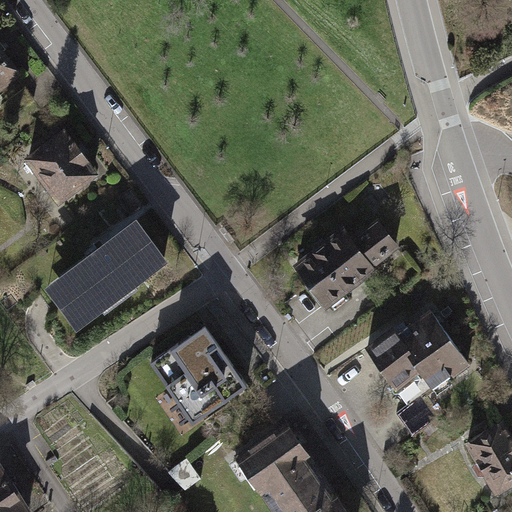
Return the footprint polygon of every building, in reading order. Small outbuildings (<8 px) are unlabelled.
[(0,86),(20,71),(0,45),(0,86)] [(96,169),(64,128),(28,155),(60,196),(96,169)] [(398,245),(379,213),(352,231),(344,220),(291,258),(324,305),(376,266),(374,264),(398,245)] [(168,258),(137,216),(46,282),(78,325),(168,258)] [(437,308),(445,319),(456,312),(448,301),(437,308)] [(394,320),(364,339),(411,407),(471,358),(431,304),(397,326),(394,320)] [(152,358),(194,417),(245,381),(203,322),(152,358)] [(511,428),(506,418),(464,441),(495,498),(511,488),(511,428)] [(312,457),(288,422),(237,457),(262,494),(268,490),(279,507),(320,479),(307,460),(312,457)] [(0,511),(31,511),(3,466),(0,468),(0,511)] [(320,479),(279,507),(283,511),(348,511),(337,495),(333,499),(320,479)]
